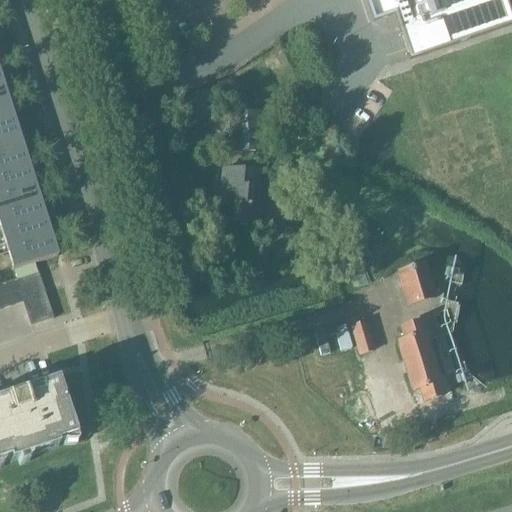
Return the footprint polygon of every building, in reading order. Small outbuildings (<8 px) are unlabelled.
[(365,0),(373,22),(393,15),(409,61),(511,25),(511,20),(505,0),(365,0)] [(275,55),(264,60),(267,67),(272,65),(274,69),(280,66),(275,55)] [(286,97),(273,112),(283,121),(296,106),(286,97)] [(0,104),(0,123),(12,120),(7,102),(0,104)] [(263,113),(228,115),(231,153),(265,151),(263,113)] [(0,123),(0,142),(18,137),(12,120),(0,123)] [(0,161),(23,154),(18,137),(0,142),(0,161)] [(0,180),(28,171),(23,154),(0,161),(0,180)] [(222,170),(220,192),(234,193),(232,221),(259,224),(263,174),(222,170)] [(0,180),(0,198),(34,188),(28,171),(0,180)] [(0,198),(0,217),(39,205),(34,188),(0,198)] [(0,217),(0,228),(2,236),(45,222),(39,205),(0,217)] [(2,236),(8,253),(50,240),(45,222),(2,236)] [(57,256),(56,256),(50,240),(8,253),(13,270),(12,270),(12,272),(14,271),(35,265),(57,257),(57,256)] [(35,265),(14,271),(17,280),(38,273),(35,265)] [(423,266),(398,273),(400,280),(408,307),(434,299),(423,266)] [(17,280),(16,281),(19,292),(42,285),(38,273),(17,280)] [(23,303),(19,292),(16,281),(4,284),(12,307),(23,303)] [(0,309),(0,310),(12,307),(4,284),(0,285),(0,309)] [(45,295),(42,285),(19,292),(23,303),(45,295)] [(49,307),(45,295),(23,303),(27,314),(49,307)] [(49,307),(27,314),(31,327),(53,319),(49,307)] [(362,318),(350,321),(352,327),(351,328),(359,356),(374,351),(365,323),(364,324),(362,318)] [(405,341),(397,343),(412,392),(420,390),(424,402),(441,397),(418,323),(401,328),(405,341)] [(48,448),(74,439),(73,437),(74,436),(58,388),(57,388),(56,385),(5,402),(0,403),(0,463),(16,458),(17,461),(49,451),(48,448)]
